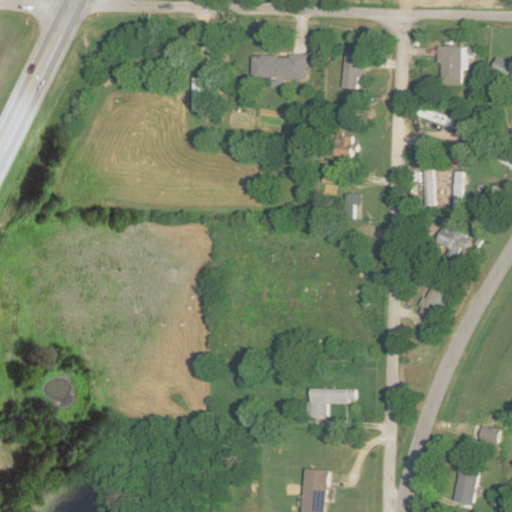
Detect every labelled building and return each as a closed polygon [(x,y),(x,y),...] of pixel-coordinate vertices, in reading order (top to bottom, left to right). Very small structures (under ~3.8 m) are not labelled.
[(463,84),(463,70),(469,70),(470,58),(476,58),(476,47),(440,46),(439,63),(444,63),(443,84),(463,84)] [(359,88),(360,77),(366,77),(367,54),(347,53),(345,88),(359,88)] [(308,79),(308,55),(253,55),(253,78),(272,78),(272,87),(288,87),(288,79),(308,79)] [(493,69),(508,77),(511,69),(511,63),(499,57),(493,69)] [(192,111),(212,112),(212,78),(193,77),(192,111)] [(420,115),(460,129),(463,121),(423,107),(420,115)] [(358,144),(354,144),(354,137),(337,136),(336,156),(358,157),(358,144)] [(434,156),(425,156),(427,206),(437,206),(434,156)] [(336,183),(336,174),(324,174),(323,182),(336,183)] [(501,188),(493,185),(483,214),(491,217),(501,188)] [(362,193),(348,193),(348,218),(360,218),(359,205),(362,205),(362,193)] [(447,255),(456,259),(461,247),(466,250),(473,235),(453,226),(451,230),(443,226),(436,242),(450,248),(447,255)] [(416,285),(428,288),(432,275),(421,271),(416,285)] [(433,307),(441,310),(451,282),(434,276),(420,314),(430,318),(433,307)] [(349,404),(349,399),(357,399),(356,388),(311,389),(312,403),(307,403),(307,417),(328,417),(328,404),(349,404)] [(474,504),(481,468),(463,464),(456,501),(474,504)] [(304,511),(327,511),(330,470),(307,469),(304,511)]
